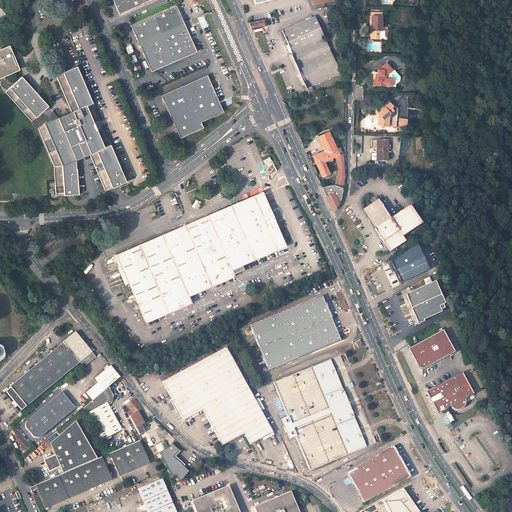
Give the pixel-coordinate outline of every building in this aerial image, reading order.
[(112,0),(120,16),(153,0),(112,0)] [(132,25),(152,72),(198,52),(178,5),(132,25)] [(323,11),(324,20),(341,17),(339,7),(323,11)] [(381,30),(381,16),(370,15),(370,25),(371,25),(371,35),(378,35),(378,29),(381,30)] [(315,16),(282,31),(309,92),(341,78),(315,16)] [(262,19),(248,23),(250,29),(264,26),(262,19)] [(52,164),(54,194),(76,193),(75,159),(89,153),(104,189),(125,180),(110,144),(103,147),(85,104),(91,101),(76,65),(55,74),(71,111),(56,117),(20,78),(12,85),(5,77),(16,69),(2,47),(0,47),(0,85),(1,88),(6,92),(3,94),(38,131),(52,164)] [(386,75),(392,69),(386,63),(379,69),(378,70),(378,75),(376,75),(375,80),(377,80),(377,85),(385,85),(386,75)] [(209,76),(163,96),(182,139),(205,129),(203,123),(226,113),(209,76)] [(389,126),(396,127),(398,111),(394,110),(392,108),(393,106),(389,101),(380,108),(382,111),(378,113),(382,117),(379,119),(379,123),(378,125),(378,128),(379,129),(381,129),(382,128),(382,126),(389,126)] [(320,141),(326,156),(315,161),(322,181),(330,177),(325,165),(336,160),(344,157),(341,151),(338,153),(331,137),(320,141)] [(387,140),(372,140),(371,161),(388,161),(387,140)] [(269,156),(262,159),(265,165),(272,162),(269,156)] [(344,157),(336,160),(340,170),(337,192),(343,193),(344,184),(345,161),(344,157)] [(262,192),(115,254),(128,284),(122,286),(125,295),(132,292),(145,322),(191,303),(188,295),(235,275),(232,267),(284,245),(262,192)] [(337,192),(335,198),(325,200),(333,218),(340,205),(341,203),(342,201),(343,193),(337,192)] [(362,212),(374,230),(389,220),(377,202),(369,206),(366,201),(363,203),(362,212)] [(374,230),(390,254),(405,244),(402,239),(422,226),(409,208),(389,220),(374,230)] [(428,270),(417,245),(390,262),(400,283),(428,270)] [(434,282),(429,284),(435,297),(440,295),(434,282)] [(429,284),(406,294),(412,308),(430,300),(435,297),(429,284)] [(435,297),(430,300),(436,314),(446,310),(440,295),(435,297)] [(322,296),(250,325),(259,347),(259,348),(331,318),(322,296)] [(430,300),(412,308),(419,324),(425,321),(424,320),(436,314),(430,300)] [(331,318),(259,348),(268,370),(340,341),(331,318)] [(421,367),(454,353),(444,331),(409,347),(417,366),(421,367)] [(7,390),(3,394),(18,412),(75,364),(79,369),(92,358),(71,332),(58,343),(59,344),(6,388),(7,390)] [(226,347),(162,382),(183,420),(203,410),(222,445),(244,434),(250,444),(272,432),(226,347)] [(331,358),(272,382),(286,416),(284,416),(285,419),(284,417),(281,419),(283,425),(285,424),(289,433),(287,433),(289,438),(290,438),(289,436),(292,435),(293,436),(295,436),(309,470),(367,446),(331,358)] [(95,383),(82,393),(88,401),(105,388),(116,379),(107,367),(92,379),(95,383)] [(465,408),(466,407),(466,406),(467,405),(467,402),(466,400),(475,395),(463,374),(428,394),(440,415),(455,407),(455,408),(457,409),(459,410),(460,410),(461,410),(463,409),(464,409),(465,408)] [(79,408),(96,441),(117,429),(104,407),(108,405),(109,402),(109,401),(109,399),(109,396),(108,394),(107,392),(106,390),(105,388),(88,401),(79,408)] [(37,437),(71,409),(58,393),(24,422),(23,422),(23,423),(22,425),(22,426),(23,427),(30,437),(32,438),(34,438),(35,438),(37,437)] [(130,419),(139,435),(144,432),(141,425),(143,424),(136,412),(137,411),(137,412),(141,409),(134,401),(128,407),(133,417),(130,419)] [(444,418),(444,417),(441,420),(445,426),(453,420),(449,414),(444,418)] [(92,460),(73,420),(48,443),(54,455),(42,460),(48,471),(59,466),(62,473),(92,460)] [(16,447),(20,451),(27,445),(13,427),(9,430),(13,435),(12,436),(15,440),(14,441),(18,446),(16,447)] [(164,449),(154,430),(148,433),(154,445),(155,445),(160,453),(165,450),(164,449)] [(109,453),(119,475),(142,465),(141,462),(147,460),(138,440),(109,453)] [(178,450),(171,444),(165,450),(160,453),(171,476),(175,474),(179,480),(189,471),(172,456),(178,450)] [(159,455),(153,446),(150,447),(155,457),(159,455)] [(355,470),(371,499),(409,478),(400,460),(395,458),(396,454),(392,446),(354,468),(355,470)] [(110,479),(101,457),(36,487),(37,490),(45,509),(51,506),(50,504),(60,499),(61,501),(73,496),(71,494),(82,489),(83,491),(94,486),(93,484),(103,479),(104,481),(110,479)] [(347,474),(363,503),(371,499),(355,470),(347,474)] [(175,511),(161,480),(138,489),(147,511),(175,511)] [(238,511),(227,486),(190,502),(194,511),(238,511)] [(418,511),(402,489),(381,500),(387,511),(418,511)] [(298,511),(289,491),(252,507),(254,511),(298,511)]
